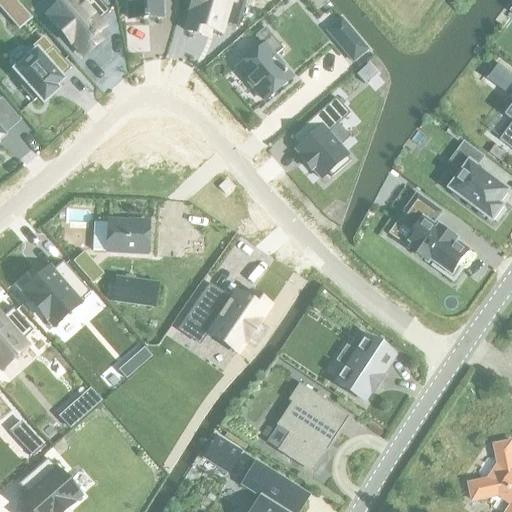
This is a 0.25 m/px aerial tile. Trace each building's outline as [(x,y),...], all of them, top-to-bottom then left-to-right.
[(15,0),(0,0),(0,7),(18,29),(30,18),(31,19),(32,19),(15,0)] [(64,0),(46,16),(53,24),(70,44),(71,43),(83,57),(101,41),(96,35),(105,27),(99,21),(110,12),(99,0),(64,0)] [(127,0),(128,2),(126,3),(126,4),(128,4),(128,19),(162,18),(161,0),(127,0)] [(190,13),(185,31),(207,38),(210,30),(221,33),(224,26),(237,30),(245,0),(192,0),(189,13),(190,13)] [(340,20),(327,31),(353,62),(366,50),(340,20)] [(273,57),(282,50),(264,28),(254,37),(262,46),(236,68),(264,102),(291,79),(273,57)] [(36,51),(14,71),(24,83),(20,87),(33,102),(38,98),(43,104),(58,91),(55,88),(60,84),(63,81),(60,78),(70,69),(52,48),(41,57),(36,51)] [(367,65),(355,75),(363,84),(375,74),(367,65)] [(335,98),(289,138),(298,148),(295,151),(303,160),(302,162),(310,171),(312,170),(320,179),(327,173),(331,178),(350,162),(346,157),(347,155),(328,133),(350,115),(335,98)] [(511,108),(506,116),(511,120),(511,124),(500,140),(511,149),(511,108)] [(484,157),(465,143),(457,153),(470,163),(451,189),(494,221),(504,207),(500,204),(509,191),(495,181),(496,181),(485,173),(477,167),(484,157)] [(441,228),(439,231),(433,226),(443,213),(417,195),(398,222),(415,235),(409,243),(412,246),(410,249),(429,263),(432,260),(436,263),(433,267),(454,282),(464,268),(460,265),(469,252),(457,243),(458,241),(441,228)] [(107,221),(106,253),(146,255),(148,224),(107,221)] [(83,254),(74,262),(93,283),(102,275),(83,254)] [(35,269),(17,285),(29,300),(28,300),(46,320),(46,319),(53,327),(80,304),(79,302),(90,293),(62,262),(52,271),(49,268),(40,276),(35,269)] [(116,279),(112,302),(154,307),(157,285),(116,279)] [(209,284),(185,319),(237,354),(245,343),(246,344),(260,322),(270,306),(250,293),(245,299),(236,293),(231,299),(209,284)] [(0,369),(1,371),(28,347),(22,341),(33,331),(13,308),(2,317),(0,314),(0,369)] [(365,337),(363,341),(362,340),(356,350),(357,350),(344,370),(343,369),(337,379),(338,379),(335,383),(343,388),(342,388),(356,397),(364,402),(370,392),(372,394),(382,377),(381,376),(387,366),(393,357),(394,356),(393,355),(389,352),(386,351),(387,350),(373,342),(365,337)] [(144,348),(134,357),(142,366),(152,357),(144,348)] [(306,465),(312,470),(313,471),(327,450),(326,449),(326,450),(321,446),(324,440),(328,442),(336,430),(323,421),(332,407),(332,408),(333,406),(298,384),(292,394),(288,401),(291,403),(275,426),(277,427),(280,422),(295,433),(282,453),(277,450),(276,451),(300,466),(300,465),(299,464),(301,462),(306,466),(306,465)] [(20,421),(10,430),(32,455),(43,447),(20,421)] [(215,439),(203,459),(227,474),(239,454),(215,439)] [(511,511),(511,443),(511,442),(494,446),(499,465),(488,480),(469,484),(472,501),(498,496),(511,504),(511,505),(507,511),(511,511)] [(47,459),(18,485),(27,495),(21,500),(29,510),(26,511),(63,511),(73,504),(72,503),(80,496),(47,459)] [(260,497),(250,511),(292,511),(304,494),(255,464),(241,485),(260,497)]
